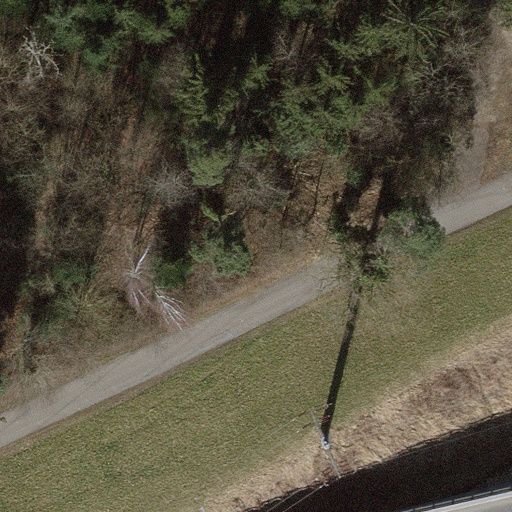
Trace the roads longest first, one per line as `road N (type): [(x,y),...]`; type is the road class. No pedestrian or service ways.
road 1 (track): [(511,193),(0,431)]
road 2 (track): [(442,224),(502,46),(484,0)]
